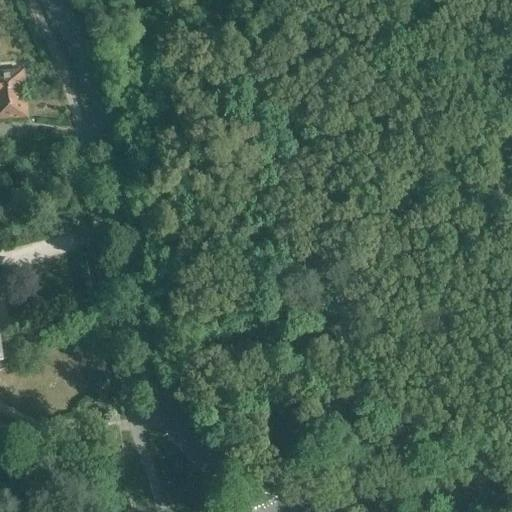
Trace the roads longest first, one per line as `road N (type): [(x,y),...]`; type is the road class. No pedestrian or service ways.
road 1 (tertiary): [(257,511),(165,415),(154,388),(116,164),(92,82),(55,0)]
road 2 (unknown): [(149,511),(116,377),(73,126),(25,0)]
road 3 (tertiary): [(307,511),(397,493),(511,491)]
